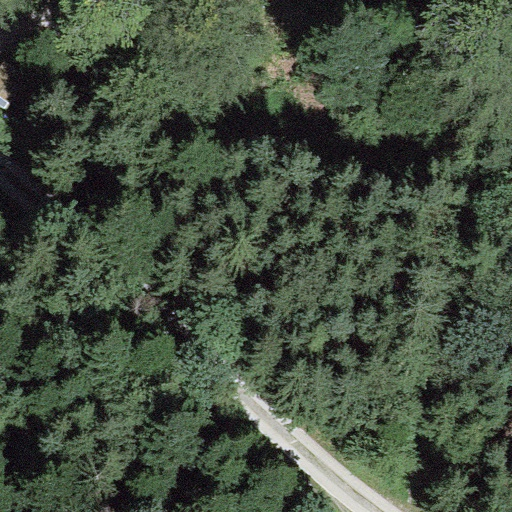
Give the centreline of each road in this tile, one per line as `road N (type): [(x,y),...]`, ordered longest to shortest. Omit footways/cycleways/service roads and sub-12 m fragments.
road 1 (track): [(374,511),(287,450),(0,172)]
road 2 (track): [(0,32),(148,0)]
